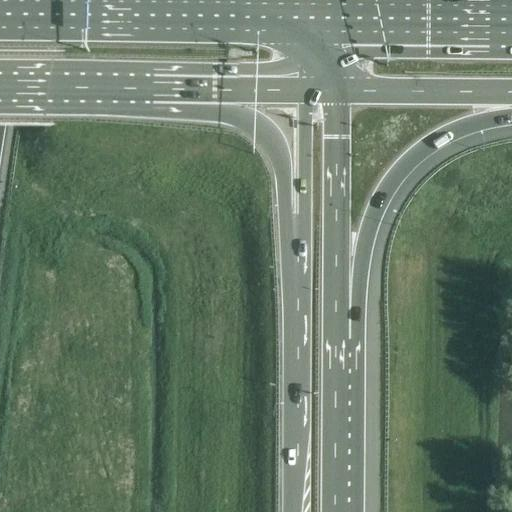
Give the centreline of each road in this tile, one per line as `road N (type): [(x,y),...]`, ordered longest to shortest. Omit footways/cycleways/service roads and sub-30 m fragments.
road 1 (motorway): [(342,338),(365,235),(393,179),(446,137),(511,113)]
road 2 (motorway): [(285,251),(289,511)]
road 3 (motorway): [(342,338),(341,91)]
road 4 (trunk): [(212,17),(0,15)]
road 5 (motorway): [(187,90),(259,129),(274,147),(285,251)]
road 6 (trunk): [(0,88),(187,90)]
road 7 (motorway): [(341,511),(342,338)]
road 8 (trunk): [(341,91),(511,92)]
road 9 (motorway): [(304,90),(303,214),(285,251)]
road 10 (trunk): [(473,19),(343,18)]
